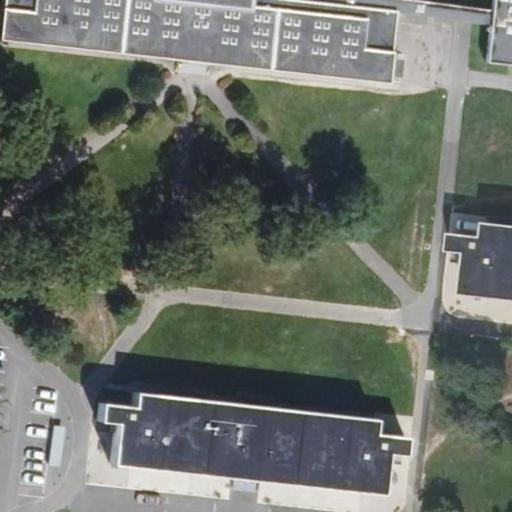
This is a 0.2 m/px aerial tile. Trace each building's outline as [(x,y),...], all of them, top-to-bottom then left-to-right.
[(4,0),(0,36),(0,39),(192,61),(391,83),(399,11),(302,0),(4,0)] [(413,0),(302,0),(464,18),(491,21),(493,9),(466,6),(413,0)] [(511,0),(493,0),(487,66),(511,68),(511,0)] [(471,259),(467,298),(511,303),(511,229),(491,227),(489,242),(459,238),(456,257),(471,259)] [(114,427),(109,466),(386,497),(391,461),(406,463),(408,440),(377,437),(379,422),(134,394),(132,409),(101,405),(99,425),(114,427)] [(52,427),(47,465),(60,467),(65,428),(52,427)]
